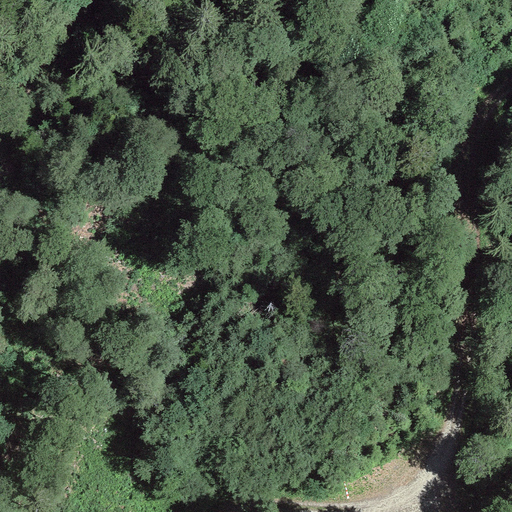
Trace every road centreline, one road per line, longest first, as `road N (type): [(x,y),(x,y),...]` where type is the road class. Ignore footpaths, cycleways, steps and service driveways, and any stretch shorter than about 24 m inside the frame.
road 1 (track): [(511,86),(490,102),(471,138),(474,292),(444,462),(420,493),(349,511)]
road 2 (track): [(0,127),(68,0)]
